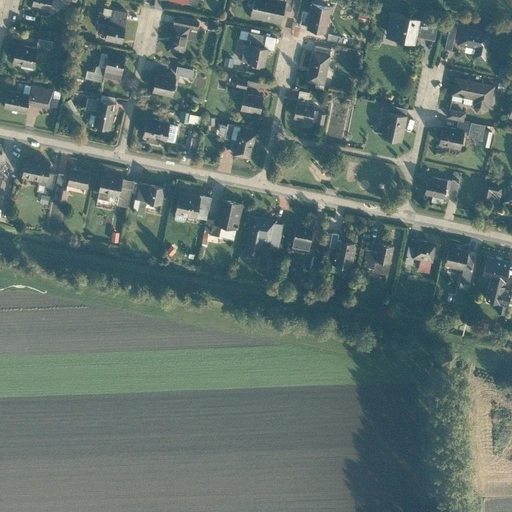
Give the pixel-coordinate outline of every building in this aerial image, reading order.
[(32,0),(32,4),(51,9),(52,0),(32,0)] [(284,0),(254,0),(251,16),(280,22),(285,0),(284,0)] [(314,1),(309,27),(326,31),(331,5),(314,1)] [(108,25),(105,39),(122,42),(128,12),(104,7),(100,24),(108,25)] [(388,35),(415,41),(416,35),(435,39),(438,20),(393,11),(388,35)] [(200,21),(175,16),(168,50),(185,54),(190,27),(198,29),(200,21)] [(218,20),(209,18),(208,27),(217,29),(218,20)] [(456,21),(449,20),(441,57),(448,58),(456,21)] [(492,31),(462,25),(458,43),(476,47),(474,55),(486,58),(492,31)] [(251,31),(245,60),(265,64),(269,47),(262,46),(265,34),(251,31)] [(343,41),(344,35),(330,31),(329,37),(343,41)] [(39,36),(38,46),(50,48),(52,38),(39,36)] [(18,43),(13,62),(33,67),(38,47),(18,43)] [(314,50),(308,80),(325,83),(331,53),(314,50)] [(108,52),(103,75),(121,78),(125,56),(108,52)] [(178,65),(176,74),(192,78),(194,69),(178,65)] [(156,73),(152,91),(172,95),(176,77),(156,73)] [(495,84),(455,76),(452,93),(476,98),(474,107),(490,110),(495,84)] [(237,77),(235,84),(245,86),(247,79),(237,77)] [(8,88),(4,106),(26,112),(30,93),(8,88)] [(244,91),(240,109),(260,113),(264,95),(244,91)] [(193,95),(190,102),(197,104),(200,98),(193,95)] [(95,125),(110,128),(116,101),(89,96),(86,108),(98,111),(95,125)] [(296,101),(293,116),(311,120),(315,105),(296,101)] [(378,135),(402,140),(408,109),(384,104),(378,135)] [(181,119),(202,121),(203,112),(182,110),(181,119)] [(173,123),(145,118),(141,137),(148,138),(147,143),(158,145),(159,140),(169,142),(173,123)] [(220,120),(217,134),(230,137),(234,123),(220,120)] [(484,122),(469,120),(467,133),(482,135),(484,122)] [(465,128),(442,123),(437,143),(460,148),(465,128)] [(238,130),(234,154),(252,157),(256,133),(238,130)] [(186,135),(183,149),(194,152),(197,138),(186,135)] [(47,163),(26,159),(22,179),(40,182),(36,200),(50,203),(56,174),(46,172),(47,163)] [(90,171),(70,167),(68,176),(58,173),(53,198),(65,201),(69,184),(87,188),(90,171)] [(458,179),(430,172),(425,191),(453,198),(458,179)] [(123,177),(101,173),(97,201),(111,204),(112,196),(119,198),(123,177)] [(162,186),(141,182),(136,209),(157,213),(162,186)] [(511,214),(511,187),(484,182),(480,199),(509,205),(507,213),(511,214)] [(211,197),(179,190),(174,218),(197,223),(200,208),(209,209),(211,197)] [(235,240),(243,203),(222,198),(217,220),(208,218),(205,233),(235,240)] [(276,216),(252,212),(245,250),(259,252),(262,236),(272,238),(276,216)] [(312,228),(291,224),(285,259),(306,263),(312,228)] [(200,244),(203,227),(199,226),(198,230),(193,229),(191,242),(200,244)] [(353,240),(336,236),(331,264),(348,267),(353,240)] [(410,236),(406,256),(433,261),(437,241),(410,236)] [(365,248),(362,264),(373,266),(374,259),(390,262),(394,242),(378,239),(376,250),(365,248)] [(158,247),(156,241),(149,244),(151,250),(158,247)] [(173,244),(167,250),(172,255),(178,249),(173,244)] [(477,252),(450,246),(446,265),(461,268),(457,283),(469,286),(477,252)] [(509,261),(485,255),(480,274),(488,276),(482,298),(506,304),(510,289),(502,287),(509,261)]
